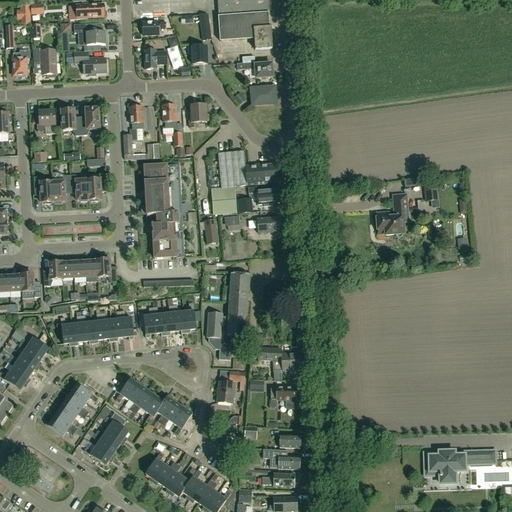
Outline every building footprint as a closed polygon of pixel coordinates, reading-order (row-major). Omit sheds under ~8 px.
[(236,0),(240,53),(231,54),(231,65),(242,64),(242,59),(269,57),(268,56),(266,56),(266,49),(268,49),(267,41),(265,41),(265,35),(267,34),(266,26),(264,26),(264,20),(266,20),(265,4),(262,4),(262,0),(236,0)] [(30,16),(43,15),(43,5),(30,6),(30,16)] [(87,20),(87,19),(104,18),(104,15),(105,15),(105,10),(103,10),(103,5),(75,6),(75,21),(81,21),(87,20)] [(30,26),(29,7),(20,7),(21,26),(30,26)] [(184,12),(184,20),(196,20),(196,12),(184,12)] [(199,21),(202,43),(212,42),(209,20),(199,21)] [(143,37),(152,36),(158,36),(158,30),(166,30),(165,23),(158,24),(158,23),(152,23),(143,24),(143,37)] [(61,35),(68,34),(70,34),(70,25),(60,25),(61,35)] [(86,47),(105,46),(105,33),(100,33),(100,25),(74,26),(74,35),(77,34),(78,47),(80,47),(81,47),(86,47)] [(41,40),(40,26),(32,26),(32,41),(41,40)] [(3,28),(4,51),(14,51),(13,27),(3,28)] [(188,49),(189,55),(192,55),(192,66),(207,65),(207,54),(206,54),(206,49),(188,49)] [(33,50),(33,64),(34,72),(42,71),(42,76),(48,76),(48,78),(49,79),(54,79),(55,77),(55,76),(56,76),(56,64),(58,64),(59,63),(58,57),(57,55),(55,55),(55,52),(47,52),(47,51),(46,50),(33,50)] [(377,56),(376,56),(374,50),(366,54),(373,68),(381,64),(377,56)] [(13,60),(14,77),(20,77),(21,78),(25,78),(26,77),(27,77),(26,52),(19,52),(20,54),(13,55),(13,60)] [(74,54),(74,65),(83,65),(83,76),(89,75),(89,77),(96,77),(96,75),(106,75),(106,59),(94,60),(94,59),(88,60),(88,54),(74,54)] [(156,57),(156,55),(144,56),(145,71),(156,70),(156,66),(167,66),(166,57),(156,57)] [(255,70),(255,80),(273,79),(272,77),(274,77),(273,71),(272,71),(271,65),(261,66),(261,64),(237,65),(237,71),(255,70)] [(189,77),(189,69),(181,69),(182,77),(189,77)] [(251,90),(252,107),(276,105),(275,88),(251,90)] [(144,130),(143,107),(128,108),(129,125),(131,125),(132,131),(129,131),(129,136),(123,137),(124,161),(132,161),(145,161),(145,156),(132,156),(132,142),(143,141),(142,130),(144,130)] [(174,107),(162,108),(163,124),(165,123),(165,129),(162,130),(162,135),(173,135),(173,148),(182,148),(182,124),(176,125),(176,123),(177,123),(176,115),(175,115),(174,107)] [(189,115),(189,129),(198,129),(197,124),(206,124),(206,122),(208,121),(208,116),(206,116),(206,107),(190,107),(191,115),(189,115)] [(80,119),(81,137),(86,137),(89,131),(99,130),(98,110),(85,111),(86,119),(80,119)] [(81,137),(80,119),(74,119),(74,111),(61,112),(62,132),(72,132),(75,137),(81,137)] [(46,135),(55,135),(54,113),(38,113),(39,126),(37,126),(37,133),(46,133),(46,135)] [(0,135),(8,135),(7,115),(0,115),(0,135)] [(162,153),(163,141),(150,141),(150,153),(162,153)] [(235,188),(268,185),(268,183),(277,182),(277,181),(278,181),(276,166),(276,165),(254,167),(253,165),(244,166),(243,152),(217,156),(222,191),(218,192),(218,191),(212,192),(215,217),(237,214),(235,188)] [(46,153),(33,154),(34,164),(47,164),(46,153)] [(144,168),(147,217),(156,216),(157,226),(152,226),(154,260),(184,258),(179,166),(144,168)] [(97,181),(88,181),(89,201),(91,201),(91,202),(98,202),(97,201),(101,201),(100,193),(107,193),(106,175),(100,175),(97,181)] [(75,176),(69,177),(70,195),(76,194),(77,202),(80,202),(80,203),(87,203),(87,201),(88,201),(89,201),(88,181),(87,181),(78,182),(75,176)] [(52,183),(53,203),(55,203),(55,204),(62,204),(61,203),(65,203),(64,195),(70,195),(69,177),(64,177),(61,183),(52,183)] [(53,203),(52,183),(43,184),(39,178),(33,178),(34,197),(40,196),(41,204),(44,204),(44,205),(51,205),(51,203),(53,203)] [(439,209),(437,185),(424,186),(425,203),(431,202),(432,210),(439,209)] [(248,195),(256,194),(258,206),(263,206),(264,208),(273,207),(272,205),(277,204),(276,190),(265,191),(264,188),(248,189),(248,195)] [(377,222),(375,222),(375,228),(377,228),(377,231),(384,231),(385,236),(395,235),(395,236),(395,237),(396,237),(396,238),(397,239),(398,239),(399,239),(400,239),(401,239),(401,238),(402,238),(402,237),(403,237),(403,236),(403,235),(403,224),(408,224),(406,196),(393,197),(395,218),(389,218),(389,215),(376,216),(377,222)] [(253,214),(252,200),(237,201),(238,215),(253,214)] [(417,202),(419,219),(425,219),(424,201),(417,202)] [(238,217),(224,219),(225,228),(227,228),(227,232),(243,230),(242,225),(239,225),(238,217)] [(257,220),(258,235),(280,233),(279,218),(257,220)] [(203,222),(206,246),(218,245),(215,221),(203,222)] [(139,231),(133,232),(135,245),(142,244),(139,231)] [(465,240),(458,240),(458,248),(468,247),(468,242),(465,242),(465,240)] [(109,261),(97,262),(98,279),(107,278),(110,284),(116,284),(116,269),(109,269),(109,261)] [(98,279),(97,262),(96,262),(96,263),(85,263),(86,278),(97,278),(97,279),(98,279)] [(85,263),(73,264),(74,279),(86,278),(85,263)] [(62,281),(61,264),(49,264),(49,272),(43,273),(44,288),(50,287),(52,281),(62,281)] [(61,264),(62,281),(62,280),(74,279),(73,264),(61,265),(61,264)] [(248,276),(230,275),(228,318),(222,318),(222,315),(208,314),(207,339),(209,339),(208,343),(215,351),(219,352),(219,361),(230,362),(231,344),(231,337),(245,338),(248,276)] [(22,293),(21,276),(20,276),(20,277),(9,278),(9,293),(21,292),(21,293),(22,293)] [(33,276),(21,276),(22,293),(31,293),(34,299),(40,298),(39,283),(33,284),(33,276)] [(9,278),(0,278),(0,293),(9,293),(9,278)] [(99,302),(98,295),(87,295),(87,303),(99,302)] [(49,298),(44,303),(49,307),(53,302),(49,298)] [(183,313),(185,334),(190,334),(189,331),(195,330),(194,322),(201,322),(199,312),(193,313),(192,305),(188,305),(189,313),(183,313)] [(185,334),(183,313),(177,314),(176,306),(172,307),(175,332),(180,332),(181,335),(185,334)] [(175,332),(172,307),(168,307),(168,315),(163,316),(165,337),(170,336),(169,333),(175,332)] [(155,335),(152,309),(148,310),(149,317),(143,318),(143,313),(138,313),(139,329),(144,328),(145,339),(150,339),(149,335),(155,335)] [(157,316),(156,309),(152,309),(155,335),(160,334),(161,337),(165,337),(163,316),(157,316)] [(124,312),(120,313),(123,338),(128,338),(128,341),(133,340),(131,319),(125,320),(124,312)] [(123,338),(120,313),(116,313),(117,321),(111,322),(113,343),(117,342),(117,339),(123,338)] [(102,341),(100,315),(96,316),(97,323),(91,324),(93,345),(98,344),(97,341),(102,341)] [(104,315),(100,315),(102,341),(108,340),(108,343),(113,343),(111,322),(105,322),(104,315)] [(77,325),(71,326),(74,347),(78,347),(78,343),(83,343),(80,317),(76,318),(77,325)] [(84,317),(80,317),(83,343),(88,342),(89,346),(93,345),(91,324),(85,325),(84,317)] [(74,347),(71,326),(65,327),(64,319),(60,320),(63,345),(69,344),(69,348),(74,347)] [(38,343),(44,348),(48,342),(43,335),(38,343)] [(23,341),(21,344),(42,359),(45,354),(48,356),(50,352),(44,348),(38,343),(33,339),(29,345),(23,341)] [(42,359),(21,344),(18,347),(24,352),(21,357),(39,369),(41,365),(39,363),(42,359)] [(304,371),(303,354),(281,356),(281,351),(259,349),(258,362),(276,363),(277,372),(282,372),(282,373),(304,371)] [(11,357),(9,360),(30,375),(34,371),(36,372),(39,369),(21,357),(18,362),(11,357)] [(30,375),(9,360),(7,364),(13,368),(10,373),(27,385),(30,382),(27,380),(30,375)] [(245,361),(233,361),(233,370),(244,371),(245,361)] [(27,385),(10,373),(6,378),(0,373),(0,379),(19,392),(22,387),(25,389),(27,385)] [(230,373),(229,382),(240,383),(239,391),(243,392),(243,384),(244,384),(245,374),(230,373)] [(128,401),(140,384),(136,381),(135,384),(130,381),(115,402),(119,404),(123,398),(128,401)] [(247,382),(247,402),(249,402),(250,391),(263,391),(264,382),(247,382)] [(140,384),(128,401),(133,405),(128,411),(131,413),(132,414),(146,392),(142,389),(144,386),(140,384)] [(219,384),(216,404),(232,406),(235,385),(219,384)] [(70,389),(68,393),(85,405),(89,400),(95,404),(97,400),(76,386),(73,391),(70,389)] [(297,395),(296,389),(276,389),(276,390),(270,390),(270,401),(276,401),(276,402),(286,402),(286,410),(296,410),(296,403),(297,403),(297,400),(298,400),(298,395),(297,395)] [(146,392),(132,414),(135,416),(140,409),(145,413),(157,395),(153,393),(151,395),(146,392)] [(67,398),(65,403),(86,417),(88,414),(82,409),(85,405),(68,393),(65,396),(67,398)] [(157,395),(145,413),(150,416),(145,423),(149,425),(152,421),(156,414),(163,403),(159,401),(161,398),(157,395)] [(0,425),(13,406),(4,400),(5,399),(0,396),(0,425)] [(163,403),(156,414),(161,417),(154,427),(158,430),(161,426),(175,404),(171,401),(172,399),(168,396),(163,403)] [(59,405),(56,409),(74,421),(77,416),(83,421),(86,417),(65,403),(61,407),(59,405)] [(175,404),(161,426),(164,428),(168,422),(173,425),(185,407),(181,405),(180,407),(175,404)] [(185,407),(173,425),(178,428),(173,435),(177,437),(182,430),(188,421),(192,416),(187,413),(189,410),(185,407)] [(56,415),(53,419),(78,436),(80,433),(77,430),(70,426),(74,421),(56,409),(53,413),(56,415)] [(229,426),(240,426),(241,418),(233,417),(229,421),(229,426)] [(81,438),(78,436),(53,419),(50,424),(47,422),(44,426),(62,438),(65,433),(72,437),(79,441),(81,438)] [(107,432),(124,444),(127,440),(125,438),(128,434),(106,419),(104,423),(110,427),(107,432)] [(237,434),(237,427),(224,428),(225,435),(237,434)] [(256,429),(244,428),(243,436),(255,437),(256,429)] [(95,436),(95,435),(89,431),(86,435),(93,439),(92,439),(99,444),(95,449),(113,461),(116,456),(113,455),(116,451),(95,436)] [(97,432),(95,435),(95,436),(116,451),(119,446),(122,448),(124,444),(107,432),(103,437),(97,432)] [(300,450),(300,437),(280,436),(279,449),(300,450)] [(86,444),(83,442),(74,456),(80,461),(83,456),(80,454),(86,444)] [(113,461),(95,449),(92,453),(86,449),(83,453),(104,467),(108,463),(110,464),(113,461)] [(299,471),(300,458),(287,458),(287,452),(263,451),(262,460),(270,460),(269,469),(279,469),(279,471),(299,471)] [(452,452),(437,452),(438,456),(428,457),(428,475),(438,475),(439,486),(456,486),(455,474),(465,474),(464,456),(453,456),(452,452)] [(153,485),(165,466),(159,463),(163,456),(160,454),(152,466),(145,476),(150,479),(148,482),(152,484),(153,485)] [(37,479),(55,486),(63,464),(53,460),(52,465),(44,462),(37,479)] [(165,466),(153,485),(156,487),(157,484),(163,488),(177,466),(173,463),(169,470),(165,466)] [(180,468),(177,466),(163,488),(166,490),(164,493),(170,497),(181,478),(176,474),(180,468)] [(193,477),(183,494),(187,497),(185,499),(190,503),(201,484),(196,481),(200,475),(197,472),(193,477)] [(186,481),(181,478),(170,497),(172,498),(174,496),(179,499),(182,494),(183,494),(193,477),(190,475),(186,481)] [(273,488),(294,489),(295,476),(274,475),(274,477),(269,477),(269,480),(263,479),(262,486),(273,487),(273,488)] [(206,488),(201,484),(190,503),(192,505),(194,502),(200,506),(213,484),(210,481),(206,488)] [(217,486),(213,484),(200,506),(203,508),(201,511),(202,511),(208,511),(217,496),(212,492),(217,486)] [(217,496),(208,511),(218,511),(224,504),(232,509),(234,490),(230,488),(227,493),(222,499),(217,496)] [(238,504),(250,504),(251,491),(238,491),(238,504)] [(0,510),(2,511),(9,511),(8,511),(11,506),(0,498),(0,510)] [(296,511),(296,499),(274,499),(274,511),(296,511)]
